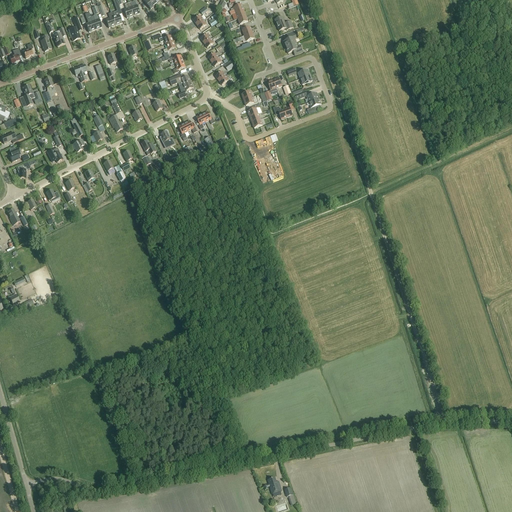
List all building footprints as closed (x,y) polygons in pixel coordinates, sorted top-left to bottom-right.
[(155,6),(150,0),(149,0),(147,2),(145,0),(142,0),(151,10),(155,6)] [(117,12),(113,13),(115,17),(119,15),(122,14),(117,1),(114,2),(117,12)] [(140,14),(137,6),(136,6),(135,2),(129,4),(133,16),(140,14)] [(133,16),(129,4),(126,5),(128,9),(123,11),(126,19),(133,16)] [(236,14),(244,11),(242,5),(233,8),(234,9),(231,10),(231,12),(234,11),(236,14)] [(238,20),(246,17),(244,11),(236,14),(238,20)] [(111,14),(115,26),(122,24),(119,15),(115,17),(113,13),(111,14)] [(88,33),(95,30),(90,18),(89,14),(85,15),(88,24),(85,25),(88,33)] [(109,29),(115,26),(111,14),(108,15),(110,19),(105,20),(109,29)] [(90,18),(95,30),(102,28),(99,20),(95,21),(93,17),(90,18)] [(197,26),(204,21),(200,17),(194,21),(197,26)] [(208,22),(211,27),(221,20),(219,17),(216,20),(215,18),(212,20),(208,22)] [(246,17),(238,20),(240,25),(248,22),(246,17)] [(82,31),(79,24),(77,18),(72,20),(74,25),(75,25),(76,28),(69,31),(73,42),(81,39),(78,33),(82,31)] [(287,31),(293,28),(291,22),(285,24),(282,18),(275,21),(279,32),(286,29),(287,31)] [(204,21),(197,26),(200,30),(207,26),(204,21)] [(244,37),(252,34),(250,28),(242,31),(244,37)] [(63,38),(66,37),(63,29),(59,31),(60,34),(53,37),(57,48),(65,45),(63,38)] [(286,48),(296,44),(295,40),(297,39),(295,33),(287,36),(289,40),(283,42),(286,48)] [(252,34),(244,37),(246,43),(255,39),(252,34)] [(204,45),(211,40),(208,35),(201,40),(204,45)] [(45,53),(52,50),(48,40),(49,39),(47,36),(42,38),(43,42),(41,42),(45,53)] [(166,45),(174,42),(171,36),(164,39),(164,38),(159,40),(160,43),(165,41),(166,45)] [(218,46),(227,40),(225,37),(216,43),(218,46)] [(211,40),(204,45),(207,49),(214,44),(211,40)] [(166,57),(169,56),(168,53),(170,53),(169,51),(176,48),(174,42),(166,45),(168,49),(164,51),(166,57)] [(237,49),(238,52),(251,47),(250,43),(242,46),(243,47),(237,49)] [(296,44),(286,48),(288,54),(293,52),(295,56),(303,53),(300,47),(298,48),(296,44)] [(31,50),(33,49),(31,45),(27,46),(28,51),(23,53),(26,60),(29,58),(33,56),(31,50)] [(134,47),(128,49),(131,58),(138,55),(134,47)] [(13,52),(14,54),(15,57),(9,59),(12,65),(13,65),(14,66),(17,65),(17,63),(20,62),(19,58),(21,57),(18,49),(13,52)] [(208,59),(211,63),(218,58),(215,54),(208,59)] [(110,65),(117,63),(114,55),(107,57),(110,65)] [(174,61),(176,65),(183,62),(181,56),(174,59),(173,58),(170,59),(169,56),(166,57),(162,59),(163,62),(169,60),(170,63),(174,61)] [(221,63),(218,58),(211,63),(215,68),(221,63)] [(186,68),(183,62),(176,65),(177,69),(173,71),(174,74),(179,73),(178,71),(186,68)] [(225,67),(228,72),(235,67),(232,62),(225,67)] [(105,79),(100,65),(95,67),(100,81),(105,79)] [(79,68),(84,82),(87,81),(84,73),(87,72),(85,66),(79,68)] [(81,83),(84,82),(79,68),(73,70),(75,76),(78,75),(81,83)] [(300,80),(310,76),(308,70),(298,74),(300,80)] [(219,82),(226,77),(222,72),(216,77),(219,82)] [(180,80),(178,76),(172,79),(169,80),(172,86),(178,84),(179,87),(183,85),(184,86),(191,83),(189,77),(180,80)] [(310,76),(300,80),(302,86),(312,82),(310,76)] [(226,77),(219,82),(222,86),(229,81),(226,77)] [(47,89),(53,87),(50,78),(44,81),(47,89)] [(273,81),(276,89),(282,87),(279,79),(273,81)] [(271,92),(276,89),(273,81),(267,83),(271,92)] [(164,94),(166,93),(173,90),(171,87),(167,88),(164,82),(160,84),(164,94),(164,93),(164,94)] [(191,83),(184,86),(185,90),(181,91),(181,93),(178,95),(180,100),(187,97),(185,94),(187,93),(186,92),(194,89),(191,83)] [(31,91),(29,86),(23,89),(26,97),(23,98),(26,107),(33,105),(29,96),(34,94),(32,90),(31,91)] [(288,86),(283,88),(285,96),(291,94),(288,86)] [(36,93),(38,98),(35,99),(37,104),(44,101),(40,92),(36,93)] [(244,101),(252,98),(250,92),(242,95),(244,101)] [(264,100),(266,99),(267,101),(272,99),(269,92),(264,93),(265,96),(262,97),(264,100)] [(307,97),(305,92),(294,96),(296,101),(307,97)] [(307,97),(309,103),(319,99),(317,94),(307,97)] [(252,98),(244,101),(246,107),(254,104),(252,98)] [(319,99),(309,103),(311,109),(307,110),(309,116),(317,112),(317,111),(315,111),(314,108),(321,105),(319,99)] [(157,112),(163,109),(159,101),(153,104),(157,112)] [(284,110),(287,119),(293,117),(290,110),(294,108),(292,102),(288,104),(290,108),(284,110)] [(121,112),(117,103),(112,105),(116,114),(121,112)] [(287,119),(284,110),(281,112),(280,109),(277,110),(276,107),(273,109),(275,115),(279,114),(281,121),(287,119)] [(7,119),(10,113),(6,111),(0,108),(0,120),(4,122),(5,118),(7,119)] [(250,118),(258,115),(256,109),(248,112),(250,118)] [(137,123),(143,119),(139,112),(133,115),(137,123)] [(208,113),(202,116),(206,123),(210,121),(212,125),(213,124),(215,123),(213,119),(211,119),(208,113)] [(50,120),(47,114),(42,116),(44,122),(45,124),(50,122),(50,120)] [(252,124),(260,121),(258,115),(250,118),(252,124)] [(103,125),(99,116),(93,119),(98,128),(103,125)] [(117,133),(123,130),(116,116),(109,120),(113,129),(114,128),(117,133)] [(206,123),(202,116),(196,118),(200,125),(198,126),(201,130),(204,129),(202,125),(206,123)] [(22,117),(1,125),(3,130),(24,122),(22,117)] [(260,121),(252,124),(254,129),(262,126),(260,121)] [(190,122),(184,125),(188,132),(192,130),(194,134),(197,132),(195,128),(194,128),(190,122)] [(83,135),(78,125),(73,127),(79,138),(83,135)] [(188,132),(184,125),(178,128),(182,134),(181,135),(183,140),(186,138),(184,134),(188,132)] [(97,143),(103,140),(99,132),(93,135),(97,143)] [(172,139),(171,140),(167,132),(161,135),(162,137),(160,138),(166,150),(175,145),(172,139)] [(13,133),(1,138),(4,145),(15,140),(16,143),(24,140),(22,135),(16,137),(13,133)] [(62,146),(58,138),(57,137),(53,139),(58,148),(62,146)] [(204,140),(209,150),(215,147),(210,137),(204,140)] [(85,145),(82,141),(70,147),(72,151),(75,150),(77,153),(83,150),(81,147),(85,145)] [(152,144),(150,145),(148,142),(142,145),(147,156),(150,154),(151,155),(157,152),(152,144)] [(192,152),(190,147),(184,150),(188,157),(193,154),(192,152)] [(12,163),(20,160),(18,156),(21,155),(18,149),(15,150),(15,148),(9,151),(10,152),(9,153),(11,156),(9,157),(12,163)] [(52,163),(55,161),(57,164),(63,160),(57,149),(47,154),(52,163)] [(126,162),(133,159),(129,151),(122,154),(126,162)] [(152,164),(148,156),(142,159),(146,167),(152,164)] [(107,172),(113,169),(109,161),(103,164),(107,172)] [(26,179),(26,171),(31,169),(28,163),(16,169),(19,174),(19,179),(26,179)] [(130,169),(127,164),(121,167),(123,172),(130,169)] [(125,179),(118,165),(114,168),(118,175),(116,175),(120,182),(125,179)] [(84,174),(89,184),(92,183),(91,181),(94,179),(90,171),(84,174)] [(69,191),(75,188),(71,181),(65,184),(69,191)] [(92,191),(88,184),(83,186),(86,193),(88,192),(89,192),(92,191)] [(50,201),(56,198),(52,190),(46,194),(50,201)] [(72,201),(69,193),(64,195),(68,203),(72,201)] [(30,211),(36,208),(33,200),(27,203),(30,211)] [(55,214),(50,205),(46,207),(50,216),(55,214)] [(14,210),(7,213),(10,219),(13,227),(20,223),(14,210)] [(28,225),(24,217),(20,219),(24,227),(28,225)] [(26,282),(24,278),(14,283),(15,287),(26,282)] [(13,306),(20,303),(16,295),(9,298),(13,306)] [(268,481),(269,485),(263,486),(265,490),(268,489),(267,487),(269,487),(272,495),(282,492),(279,482),(277,483),(275,478),(268,481)] [(293,496),(290,488),(284,490),(286,498),(293,496)]
